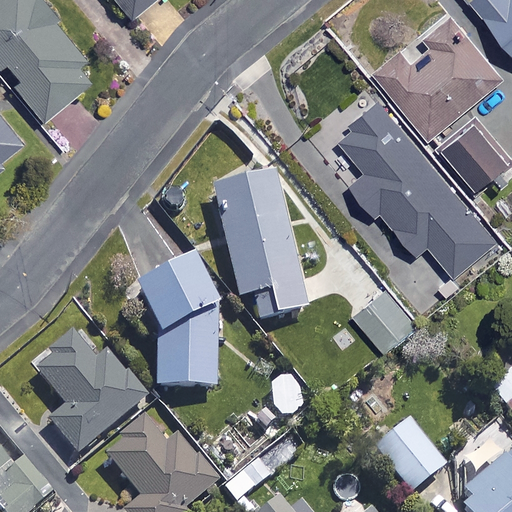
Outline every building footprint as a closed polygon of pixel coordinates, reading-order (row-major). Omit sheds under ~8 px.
[(0,0),(0,61),(2,60),(14,74),(7,79),(39,118),(86,79),(70,59),(81,51),(39,0),(0,0)] [(113,0),(127,16),(145,0),(113,0)] [(511,0),(475,0),(511,43),(511,0)] [(501,78),(449,13),(421,35),(435,52),(417,67),(400,46),(372,69),(428,137),(501,78)] [(496,240),(379,98),(353,119),(357,124),(338,140),(365,172),(351,183),(377,214),(381,210),(417,253),(427,245),(453,276),(496,240)] [(0,155),(20,140),(0,115),(0,155)] [(511,173),(511,160),(475,116),(441,144),(477,186),(495,171),(504,181),(511,173)] [(304,311),(270,174),(207,189),(235,301),(249,297),(256,323),(304,311)] [(212,305),(187,257),(133,285),(152,332),(152,391),(212,391),(212,305)] [(415,326),(384,289),(353,315),(385,352),(415,326)] [(93,363),(72,339),(32,372),(63,408),(46,423),(74,457),(142,399),(104,354),(93,363)] [(338,417),(358,440),(372,428),(352,405),(338,417)] [(214,483),(154,411),(101,456),(138,500),(123,511),(181,511),(214,483)] [(441,467),(404,422),(371,449),(408,494),(441,467)] [(456,505),(461,511),(511,511),(511,443),(495,424),(454,459),(469,476),(458,485),(467,495),(456,505)] [(7,472),(0,464),(0,511),(28,511),(49,495),(20,461),(7,472)] [(265,477),(253,461),(219,486),(232,502),(265,477)] [(292,511),(285,511),(265,487),(239,509),(241,511),(303,511),(299,507),(292,511)]
